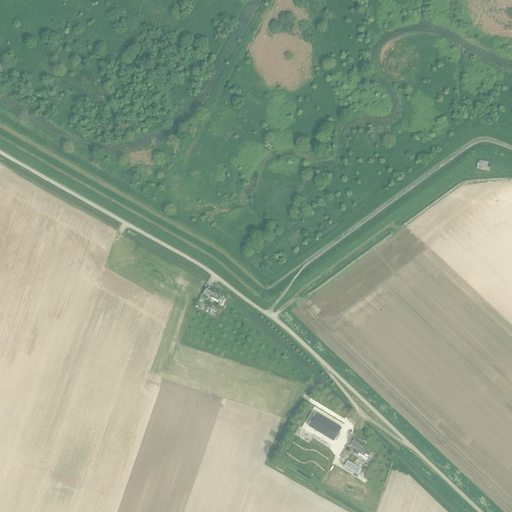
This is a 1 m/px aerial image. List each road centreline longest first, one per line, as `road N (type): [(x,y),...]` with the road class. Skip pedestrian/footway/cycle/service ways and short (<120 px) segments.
road 1 (unclassified): [(0,152),(206,269),(272,317),(480,511)]
road 2 (track): [(398,219),(272,317)]
